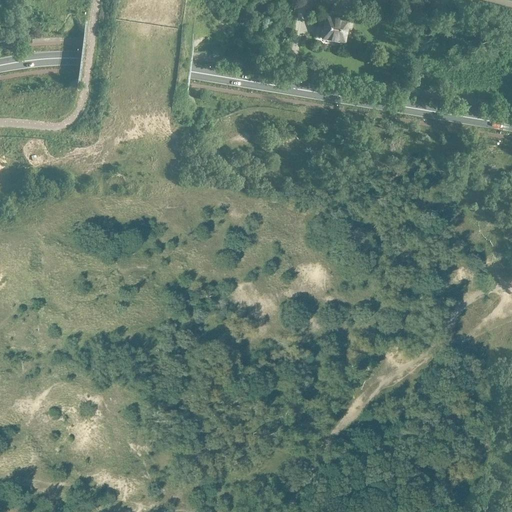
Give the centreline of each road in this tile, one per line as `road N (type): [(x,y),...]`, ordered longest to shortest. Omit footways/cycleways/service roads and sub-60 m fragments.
road 1 (unknown): [(511,284),(462,304),(418,365),(352,414),(317,457),(314,478),(291,511)]
road 2 (primary): [(511,124),(189,71)]
road 3 (primary): [(0,65),(79,58),(189,71)]
